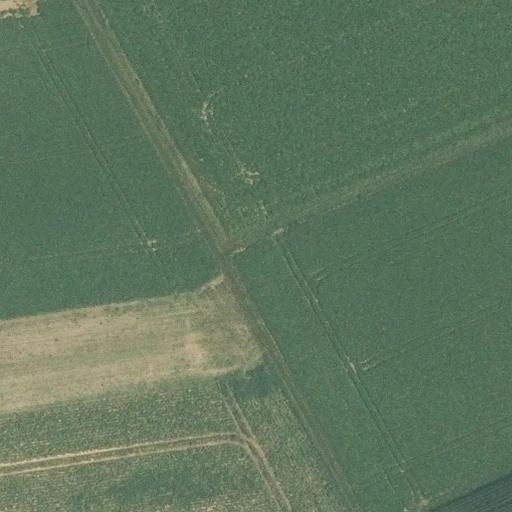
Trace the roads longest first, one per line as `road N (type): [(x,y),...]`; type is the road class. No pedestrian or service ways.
road 1 (track): [(75,0),(357,511)]
road 2 (track): [(220,259),(511,133)]
